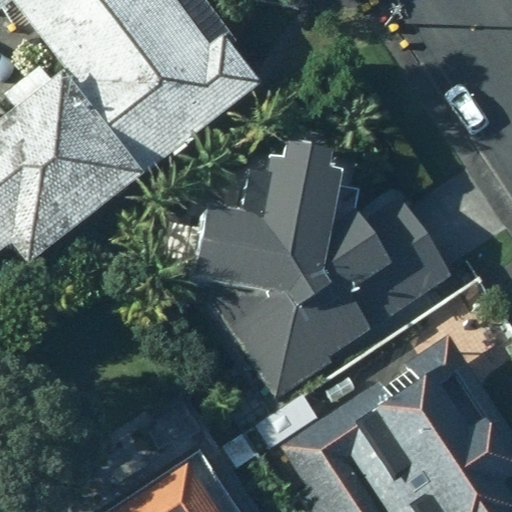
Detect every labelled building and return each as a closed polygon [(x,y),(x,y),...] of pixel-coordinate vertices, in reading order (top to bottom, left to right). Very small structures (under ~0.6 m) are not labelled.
[(0,0),(0,16),(13,7),(58,65),(138,0),(0,0)] [(211,50),(171,0),(138,0),(58,65),(68,77),(146,179),(263,88),(226,40),(211,50)] [(15,116),(0,127),(0,237),(11,252),(26,272),(146,179),(68,77),(51,90),(37,74),(2,100),(15,116)] [(328,359),(449,280),(399,200),(364,228),(355,217),(359,197),(340,192),(343,179),(330,175),(334,161),(288,150),(284,166),(271,163),(267,182),(251,178),(241,221),(212,215),(195,282),(215,287),(210,306),(275,407),(334,368),(328,359)] [(0,260),(11,252),(0,237),(0,260)] [(511,511),(511,434),(447,339),(405,369),(407,374),(382,391),(377,385),(281,450),(309,490),(299,497),(309,511),(511,511)] [(235,511),(195,453),(107,511),(235,511)]
